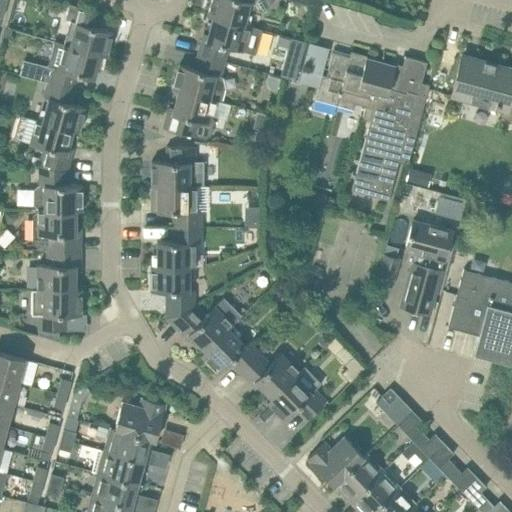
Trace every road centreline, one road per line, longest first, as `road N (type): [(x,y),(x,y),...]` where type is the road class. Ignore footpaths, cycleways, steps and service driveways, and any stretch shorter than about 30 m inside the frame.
road 1 (residential): [(132,319),(111,279),(110,137),(142,22),(156,11)]
road 2 (residential): [(393,362),(511,486)]
road 3 (residential): [(132,319),(69,355),(0,335)]
road 4 (residential): [(326,511),(227,411)]
road 5 (residential): [(227,411),(202,385),(158,362),(132,319)]
road 6 (residential): [(166,511),(183,455),(227,411)]
